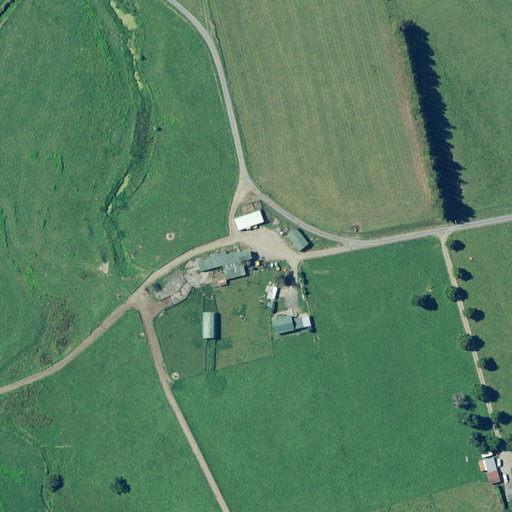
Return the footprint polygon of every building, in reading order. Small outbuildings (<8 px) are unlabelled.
[(238,231),(246,228),(246,230),(251,228),(250,227),(263,222),(259,211),(234,219),(238,231)] [(308,244),(296,229),(287,236),(299,252),(308,244)] [(200,272),(222,266),(226,280),(246,275),(243,262),(252,259),(250,251),(239,254),(238,251),(225,254),(225,252),(209,256),(210,259),(197,262),(200,272)] [(274,300),(276,293),(268,291),(267,298),(274,300)] [(216,313),(205,313),(205,338),(216,338),(216,313)] [(310,326),(308,315),(291,319),(290,315),(271,320),(275,334),(310,326)] [(500,481),(493,458),(480,462),(483,471),(486,470),(490,484),(500,481)]
